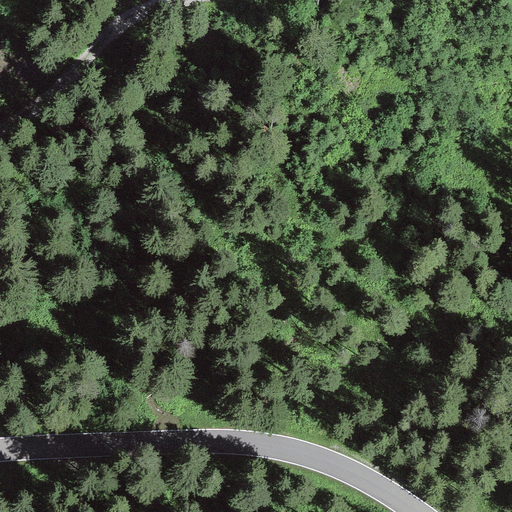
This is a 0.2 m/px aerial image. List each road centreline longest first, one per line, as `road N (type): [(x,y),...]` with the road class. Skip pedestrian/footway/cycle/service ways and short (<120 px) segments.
road 1 (tertiary): [(416,511),(337,464),(247,442),(0,449)]
road 2 (track): [(0,130),(61,87),(124,21),(170,0)]
